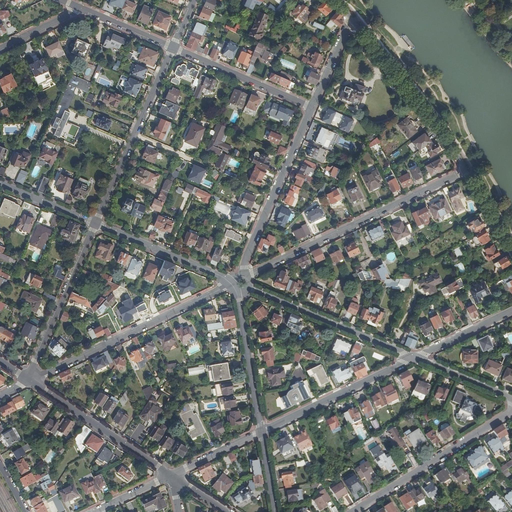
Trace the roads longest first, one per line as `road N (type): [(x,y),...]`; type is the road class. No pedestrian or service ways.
road 1 (residential): [(244,278),(463,172)]
road 2 (residential): [(28,379),(231,284)]
road 3 (residential): [(173,48),(96,223)]
road 4 (residential): [(463,172),(435,120),(352,20)]
road 5 (residential): [(511,410),(352,511)]
road 6 (residential): [(413,357),(246,286)]
road 7 (residential): [(242,276),(311,109)]
road 8 (residential): [(28,379),(171,475)]
road 9 (residential): [(96,223),(28,379)]
road 10 (residential): [(260,431),(413,357)]
road 11 (residential): [(311,109),(173,48)]
road 12 (tertiary): [(230,282),(96,223)]
road 13 (tertiary): [(236,291),(260,431)]
